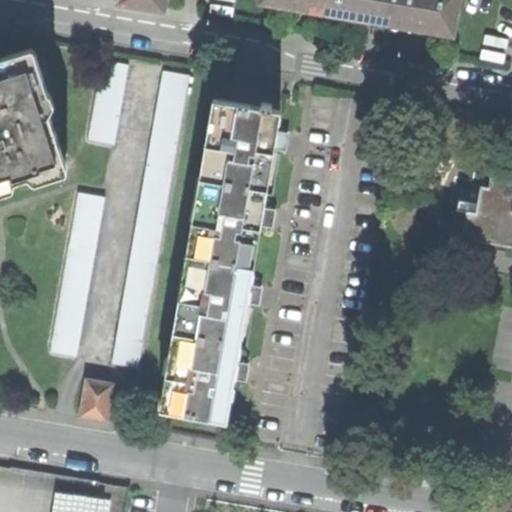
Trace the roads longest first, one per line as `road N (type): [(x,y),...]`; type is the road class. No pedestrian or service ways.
road 1 (unclassified): [(459,511),(0,435)]
road 2 (residential): [(188,38),(511,92)]
road 3 (residential): [(0,4),(188,38)]
